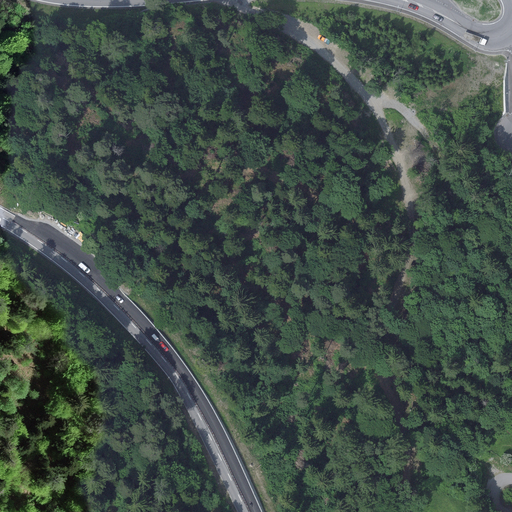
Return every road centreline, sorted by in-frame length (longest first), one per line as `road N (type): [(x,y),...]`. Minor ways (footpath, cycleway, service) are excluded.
road 1 (track): [(400,511),(407,452),(380,363),(413,240),(402,161),(368,98),(316,43),(227,0)]
road 2 (primary): [(249,511),(165,360),(82,275),(0,216)]
road 3 (primary): [(400,0),(485,36),(511,27)]
